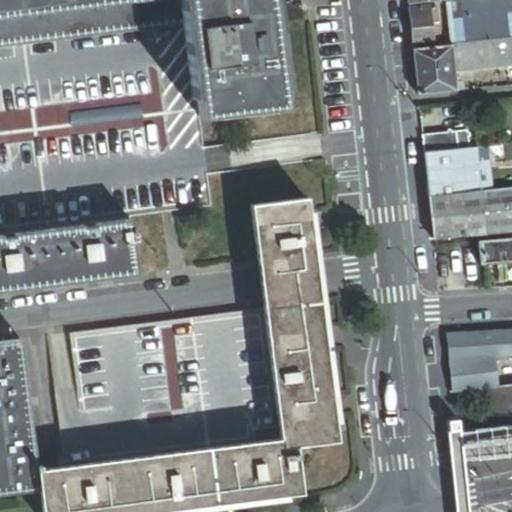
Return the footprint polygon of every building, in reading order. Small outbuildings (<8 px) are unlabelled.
[(0,0),(0,49),(189,25),(185,0),(0,0)] [(272,0),(185,0),(189,25),(201,116),(286,105),(272,0)] [(453,45),(511,38),(511,37),(508,0),(474,0),(448,3),(452,36),(453,45)] [(409,8),(413,49),(436,47),(432,8),(432,6),(409,8)] [(436,47),(442,46),(441,36),(437,8),(432,8),(436,47)] [(453,45),(452,36),(441,36),(442,46),(453,45)] [(511,38),(453,45),(455,71),(511,65),(511,38)] [(418,95),(458,91),(455,71),(453,45),(442,46),(436,47),(413,49),(418,95)] [(425,153),(469,149),(468,132),(423,136),(425,153)] [(469,149),(425,153),(429,197),(494,190),(491,161),(479,162),(477,148),(469,149)] [(511,188),(494,190),(429,197),(434,239),(511,231),(511,188)] [(259,257),(312,250),(305,196),(252,203),(259,257)] [(0,290),(136,272),(131,239),(137,238),(136,229),(130,230),(128,215),(0,232),(0,290)] [(511,237),(478,241),(478,245),(480,245),(483,263),(511,259),(511,237)] [(483,263),(480,245),(478,245),(435,249),(439,291),(471,289),(468,265),(483,263)] [(316,274),(312,250),(259,257),(262,280),(265,306),(319,299),(316,274)] [(338,440),(319,299),(265,306),(284,447),(295,445),(338,440)] [(511,357),(511,332),(449,336),(455,392),(497,388),(496,358),(511,357)] [(17,338),(0,340),(0,493),(37,489),(36,480),(35,474),(17,338)] [(152,511),(301,492),(295,445),(284,447),(40,479),(36,480),(37,489),(40,511),(152,511)]
